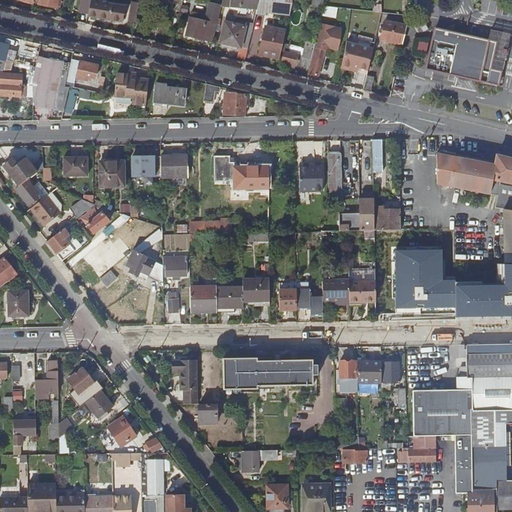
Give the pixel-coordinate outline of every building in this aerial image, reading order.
[(35,0),(34,4),(56,10),(58,0),(35,0)] [(89,13),(91,0),(84,0),(82,11),(89,13)] [(91,0),(89,13),(88,14),(98,17),(109,19),(122,21),(125,8),(113,5),(102,3),(102,0),(91,0)] [(258,9),(259,0),(243,0),(242,7),(258,9)] [(290,14),(292,3),(263,0),(259,0),(258,9),(256,14),(265,15),(267,11),(290,14)] [(137,15),(140,3),(133,1),(128,22),(133,24),(135,14),(137,15)] [(191,17),(217,24),(221,4),(210,1),(206,15),(192,12),(191,17)] [(335,8),(323,7),(321,15),(334,17),(335,8)] [(248,50),(254,24),(247,22),(246,27),(236,25),(238,17),(227,15),(221,43),(248,50)] [(187,35),(213,41),(217,24),(191,17),(187,35)] [(152,25),(140,21),(138,28),(150,31),(152,25)] [(402,45),(406,25),(385,21),(381,40),(402,45)] [(319,27),(314,45),(311,58),(307,74),(318,77),(324,52),(328,53),(331,39),(338,41),(340,34),(333,32),(333,29),(319,27)] [(454,49),(488,48),(489,41),(472,37),(435,29),(426,70),(447,75),(454,49)] [(260,54),(280,59),(281,52),(282,51),(278,50),(283,32),(274,30),(274,33),(265,31),(260,54)] [(428,51),(428,42),(419,41),(418,50),(428,51)] [(489,41),(488,48),(454,49),(447,75),(452,76),(471,80),(476,81),(487,84),(490,70),(492,62),(497,43),(489,41)] [(283,43),(282,51),(281,52),(285,53),(283,63),(296,67),(298,56),(290,53),(291,45),(283,43)] [(311,58),(314,45),(306,43),(302,56),(311,58)] [(368,71),(372,50),(345,43),(345,48),(341,64),(368,71)] [(0,97),(1,96),(26,101),(27,91),(23,90),(25,79),(6,74),(9,62),(17,64),(19,53),(11,52),(12,49),(0,45),(0,97)] [(34,85),(34,89),(34,100),(35,105),(55,110),(61,86),(66,63),(40,58),(34,85)] [(67,88),(72,65),(66,63),(61,86),(67,88)] [(100,68),(82,63),(77,80),(85,82),(87,78),(97,80),(100,68)] [(367,75),(363,90),(371,92),(374,77),(367,75)] [(147,95),(148,93),(147,81),(134,81),(134,80),(127,80),(127,79),(115,79),(116,101),(135,101),(135,106),(148,106),(147,95)] [(170,85),(159,85),(158,106),(169,106),(169,103),(188,104),(189,88),(170,87),(170,85)] [(224,88),(209,85),(205,101),(215,103),(218,92),(222,93),(224,88)] [(249,109),(249,104),(250,96),(240,96),(240,94),(231,93),(231,102),(227,102),(226,116),(249,117),(249,109)] [(441,99),(439,108),(444,110),(448,111),(451,101),(441,99)] [(382,140),(373,140),(374,167),(382,167),(382,140)] [(511,159),(495,156),(493,165),(487,164),(488,162),(439,152),(439,155),(436,154),(437,185),(496,197),(495,209),(503,211),(504,255),(511,254),(511,159)] [(328,153),(328,178),(329,194),(338,204),(342,204),(343,195),(341,195),(340,153),(328,153)] [(162,178),(162,157),(133,158),(134,178),(162,178)] [(162,179),(188,178),(188,157),(162,157),(162,178),(162,179)] [(89,158),(65,159),(66,176),(89,176),(89,158)] [(205,179),(215,179),(215,158),(205,158),(205,179)] [(29,180),(37,174),(28,161),(18,168),(13,161),(5,167),(18,187),(29,180)] [(117,164),(101,164),(102,188),(125,188),(124,165),(117,165),(117,164)] [(321,192),(321,167),(298,167),(299,192),(321,192)] [(268,168),(231,168),(232,191),(268,190),(268,168)] [(29,180),(18,187),(15,189),(28,206),(33,202),(36,206),(41,202),(38,198),(47,192),(39,182),(33,186),(29,180)] [(41,202),(36,206),(31,210),(44,226),(60,215),(46,197),(41,202)] [(374,231),(375,231),(375,206),(374,199),(360,200),(360,214),(340,214),(340,232),(359,232),(374,231)] [(79,218),(96,205),(85,200),(72,210),(79,218)] [(375,206),(375,231),(401,231),(401,211),(383,212),(383,206),(375,206)] [(96,209),(87,215),(93,222),(88,226),(95,234),(110,223),(103,213),(101,215),(96,209)] [(322,232),(340,232),(340,214),(313,214),(313,224),(321,224),(322,232)] [(113,225),(117,229),(127,221),(123,216),(113,225)] [(216,234),(216,223),(190,223),(190,234),(216,234)] [(153,243),(163,235),(163,227),(149,238),(153,243)] [(65,229),(47,242),(63,262),(76,252),(66,240),(71,236),(65,229)] [(269,242),(269,233),(254,233),(249,234),(249,242),(255,242),(269,242)] [(153,243),(149,238),(137,248),(141,253),(153,243)] [(181,238),(173,239),(173,242),(171,241),(171,248),(181,247),(181,238)] [(137,248),(136,249),(127,265),(132,268),(130,272),(131,272),(141,253),(137,248)] [(442,250),(395,251),(396,309),(456,308),(456,320),(511,319),(511,265),(497,265),(498,285),(482,285),(482,283),(455,283),(455,281),(442,281),(442,250)] [(148,274),(164,282),(163,267),(163,265),(141,253),(131,272),(138,276),(141,270),(143,271),(148,274)] [(0,287),(8,281),(9,282),(18,275),(5,259),(0,263),(0,287)] [(163,259),(163,265),(163,267),(167,267),(167,278),(187,278),(186,259),(163,259)] [(348,282),(348,283),(348,302),(375,302),(374,270),(347,271),(348,282)] [(111,271),(101,279),(107,287),(118,279),(111,271)] [(145,279),(148,274),(143,271),(140,277),(145,279)] [(242,280),(242,289),(242,302),(268,302),(268,279),(242,280)] [(322,282),(322,297),(322,301),(331,301),(331,305),(348,305),(348,302),(348,283),(348,282),(322,282)] [(216,288),(190,289),(190,314),(216,313),(216,288)] [(295,289),(295,291),(295,308),(308,308),(308,314),(322,314),(322,301),(322,297),(307,297),(307,288),(295,289)] [(217,309),(242,309),(242,302),(242,289),(216,289),(217,309)] [(278,311),(295,310),(295,308),(295,291),(278,291),(278,311)] [(28,292),(10,292),(10,316),(28,315),(28,292)] [(511,343),(466,345),(467,372),(511,370),(511,343)] [(274,356),(259,356),(259,359),(289,359),(289,350),(274,350),(274,356)] [(224,358),(225,389),(258,388),(258,385),(315,385),(315,375),(319,375),(319,366),(314,366),(314,361),(258,361),(258,358),(224,358)] [(59,394),(57,361),(48,361),(49,381),(36,381),(37,400),(49,399),(49,394),(59,394)] [(198,405),(197,361),(175,362),(175,374),(180,374),(180,378),(183,378),(184,405),(198,405)] [(356,362),(340,362),(340,378),(356,378),(356,362)] [(7,363),(0,363),(0,378),(8,379),(7,363)] [(381,363),(359,363),(359,384),(381,383),(381,363)] [(383,383),(381,383),(381,388),(385,388),(385,386),(391,386),(391,384),(400,384),(399,363),(382,363),(383,383)] [(20,367),(12,367),(13,381),(20,381),(20,367)] [(498,492),(498,511),(511,510),(511,481),(507,482),(505,423),(511,423),(511,370),(467,372),(467,379),(457,379),(457,389),(412,391),(412,412),(413,437),(453,436),(454,463),(455,484),(455,492),(468,492),(468,511),(495,511),(495,492),(498,492)] [(86,371),(71,383),(82,397),(98,385),(86,371)] [(405,405),(405,390),(396,390),(396,406),(405,405)] [(102,392),(88,402),(100,419),(114,408),(102,392)] [(13,415),(12,398),(3,398),(4,415),(13,415)] [(61,427),(61,422),(60,400),(54,400),(55,423),(53,423),(53,426),(61,427)] [(220,405),(212,405),(212,407),(194,407),(194,417),(197,417),(199,417),(199,425),(212,425),(212,410),(220,409),(220,405)] [(74,426),(68,417),(61,422),(61,427),(61,435),(74,426)] [(111,428),(124,447),(140,436),(127,417),(111,428)] [(38,434),(38,421),(15,422),(15,446),(24,446),(24,434),(38,434)] [(158,438),(157,438),(150,443),(156,452),(165,446),(158,438)] [(436,448),(408,449),(408,455),(408,464),(436,464),(436,448)] [(261,452),(243,451),(230,451),(230,460),(243,460),(243,472),(253,472),(253,470),(260,470),(260,459),(261,452)] [(343,453),(343,460),(366,463),(367,453),(359,453),(359,451),(352,451),(353,453),(343,453)] [(142,452),(143,494),(164,493),(164,452),(142,452)] [(279,455),(261,452),(260,459),(279,460),(279,455)] [(29,484),(29,496),(29,511),(44,511),(45,509),(58,509),(58,497),(58,491),(57,484),(29,484)] [(289,509),(288,484),(268,485),(268,509),(289,509)] [(331,510),(330,484),(304,484),(305,511),(331,510)] [(58,497),(58,509),(57,511),(86,511),(86,497),(78,497),(78,490),(58,491),(58,497)] [(166,493),(165,511),(191,511),(191,507),(187,507),(187,502),(183,502),(183,493),(166,493)] [(1,497),(1,511),(29,511),(29,496),(1,497)] [(115,496),(115,497),(115,511),(132,511),(133,496),(115,496)] [(86,497),(86,511),(115,511),(115,497),(86,497)]
